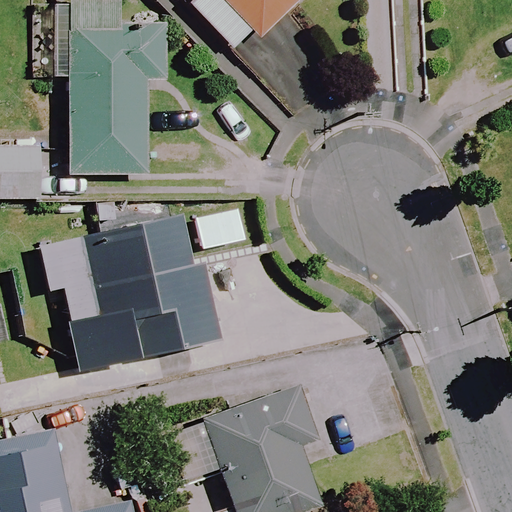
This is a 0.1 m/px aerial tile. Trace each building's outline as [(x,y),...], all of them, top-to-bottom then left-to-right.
[(188,0),(184,4),(227,48),(246,30),(254,39),(294,0),(188,0)] [(162,15),(33,13),(32,84),(54,84),(53,135),(0,133),(0,199),(69,201),(70,177),(141,178),(142,88),(161,88),(162,15)] [(189,229),(76,249),(87,311),(64,315),(74,372),(209,348),(189,229)] [(303,437),(290,393),(198,420),(225,511),(310,511),(290,441),(303,437)] [(62,511),(45,436),(0,446),(0,511),(125,511),(124,507),(102,511),(62,511)]
